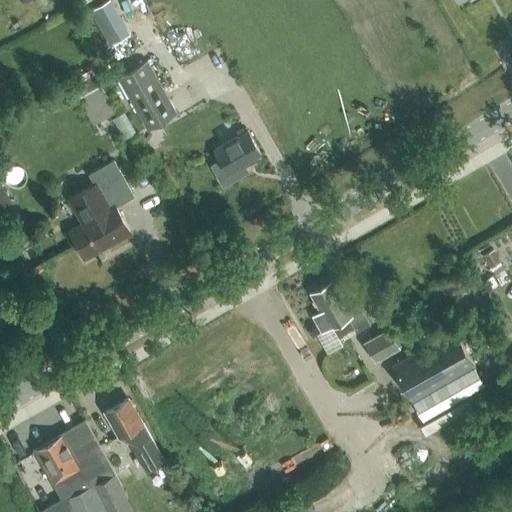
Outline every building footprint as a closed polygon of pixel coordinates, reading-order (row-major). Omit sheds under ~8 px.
[(91,12),(111,45),(130,35),(111,1),(91,12)] [(176,112),(146,60),(117,76),(147,128),(176,112)] [(106,91),(96,72),(72,85),(83,104),(106,91)] [(114,115),(125,134),(136,129),(125,109),(114,115)] [(244,164),(262,154),(247,129),(214,148),(220,159),(212,164),(223,183),(247,169),(244,164)] [(80,218),(84,223),(70,232),(85,256),(104,244),(105,246),(130,230),(114,205),(132,194),(110,160),(87,175),(92,184),(67,200),(79,218),(80,218)] [(0,184),(0,210),(11,205),(0,184)] [(34,241),(24,221),(3,232),(13,252),(34,241)] [(499,258),(492,246),(482,252),(489,264),(499,258)] [(43,261),(17,274),(27,293),(53,280),(43,261)] [(313,315),(322,330),(331,326),(337,336),(354,326),(356,330),(371,322),(359,302),(349,308),(332,279),(310,292),(321,310),(313,315)] [(0,325),(0,344),(8,340),(0,325)] [(376,359),(399,345),(389,327),(365,341),(376,359)] [(455,328),(393,364),(414,400),(476,364),(455,328)] [(114,423),(113,424),(119,435),(126,432),(148,470),(165,460),(137,412),(136,413),(127,397),(106,408),(114,423)] [(135,511),(124,490),(115,472),(116,472),(86,420),(37,448),(44,460),(42,461),(54,482),(63,498),(43,510),(43,511),(135,511)] [(113,436),(100,444),(116,472),(128,464),(113,436)] [(282,511),(318,511),(311,497),(282,511)]
